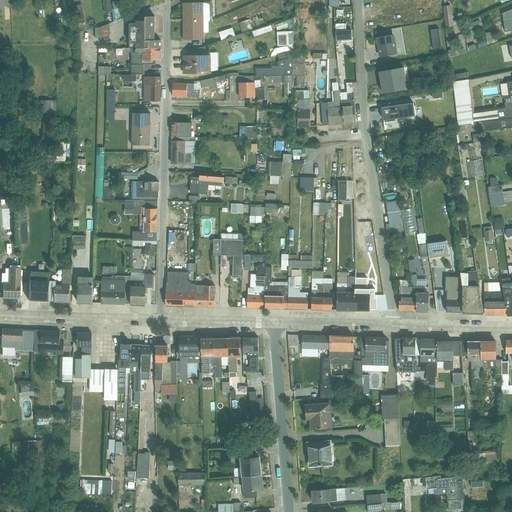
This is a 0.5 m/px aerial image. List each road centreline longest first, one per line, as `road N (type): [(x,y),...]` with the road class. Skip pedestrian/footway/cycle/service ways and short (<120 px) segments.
road 1 (residential): [(358,0),(363,133),(392,326)]
road 2 (residential): [(165,0),(159,320)]
road 3 (residential): [(273,323),(291,511)]
road 4 (residential): [(159,320),(0,315)]
road 5 (residential): [(511,328),(392,326)]
